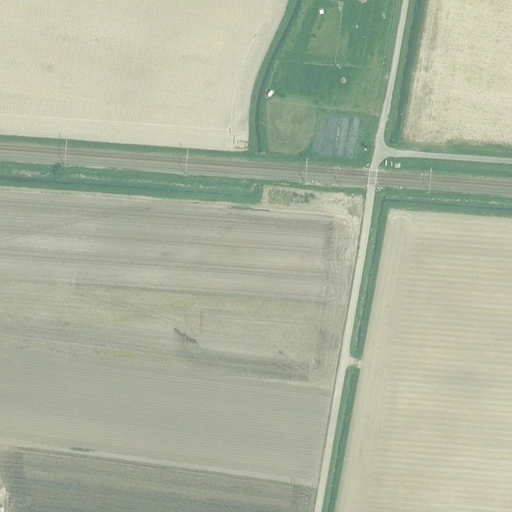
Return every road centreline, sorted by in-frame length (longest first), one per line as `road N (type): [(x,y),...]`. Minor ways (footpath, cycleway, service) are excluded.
road 1 (unclassified): [(318,511),(376,151)]
road 2 (unclassified): [(376,151),(404,0)]
road 3 (unclassified): [(511,161),(376,151)]
